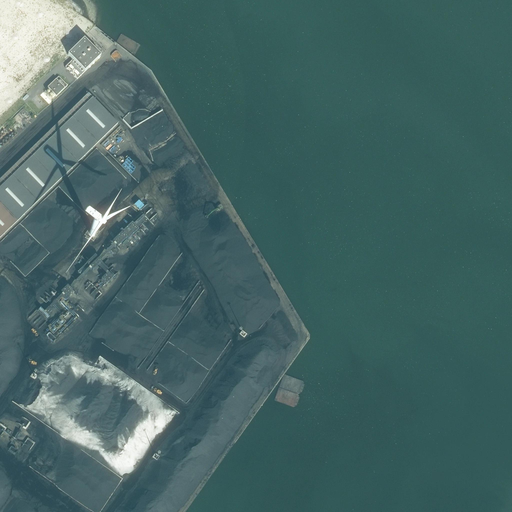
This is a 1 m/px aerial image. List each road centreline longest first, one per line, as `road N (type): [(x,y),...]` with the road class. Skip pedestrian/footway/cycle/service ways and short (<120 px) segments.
road 1 (unknown): [(79,84),(116,73),(152,89),(261,259),(296,330),(283,365),(178,511)]
road 2 (unknown): [(0,409),(52,358),(150,232),(162,208),(149,182)]
road 3 (unknown): [(149,182),(154,166),(145,151),(79,84),(0,158)]
road 4 (unknown): [(35,287),(149,182)]
